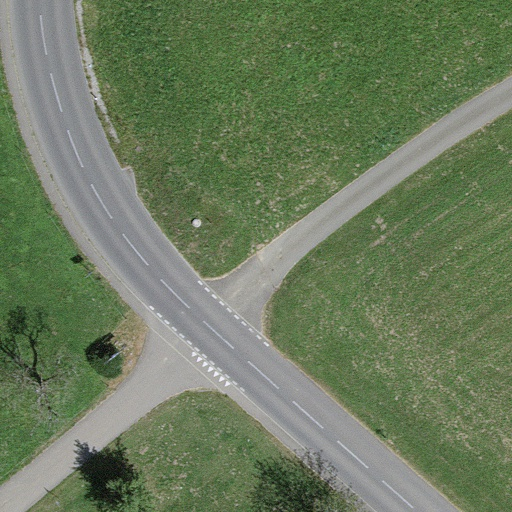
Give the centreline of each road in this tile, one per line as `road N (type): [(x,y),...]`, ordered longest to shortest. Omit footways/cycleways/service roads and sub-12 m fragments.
road 1 (tertiary): [(42,0),(43,33),(79,158),(138,254),(419,511)]
road 2 (track): [(209,326),(331,215),(511,91)]
